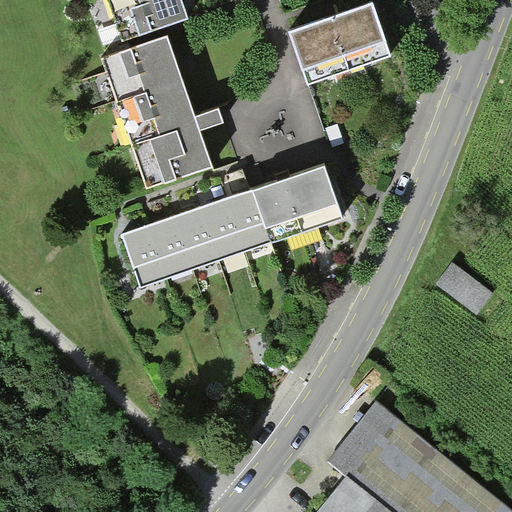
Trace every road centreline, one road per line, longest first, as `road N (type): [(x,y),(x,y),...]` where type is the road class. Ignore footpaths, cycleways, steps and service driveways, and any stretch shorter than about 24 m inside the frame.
road 1 (tertiary): [(227,511),(362,322),(426,192),(497,0)]
road 2 (track): [(237,501),(0,269)]
